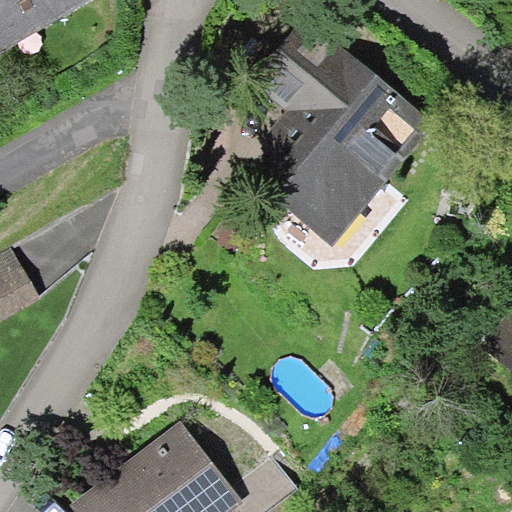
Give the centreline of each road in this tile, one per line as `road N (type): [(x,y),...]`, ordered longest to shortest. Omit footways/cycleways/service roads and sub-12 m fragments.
road 1 (residential): [(183,0),(156,189),(130,261),(0,486)]
road 2 (residential): [(397,0),(511,91)]
